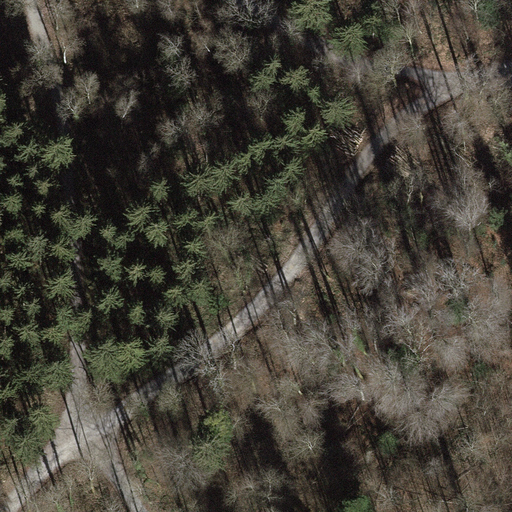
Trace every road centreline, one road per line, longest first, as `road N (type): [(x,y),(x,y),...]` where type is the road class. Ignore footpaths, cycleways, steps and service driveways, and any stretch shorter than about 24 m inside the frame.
road 1 (track): [(87,425),(180,373),(301,264),(362,165),(447,82),(511,81)]
road 2 (track): [(33,0),(60,102),(87,425),(15,511)]
road 3 (track): [(447,82),(360,83),(233,0)]
road 4 (track): [(382,145),(408,169),(460,186),(506,169),(511,159)]
